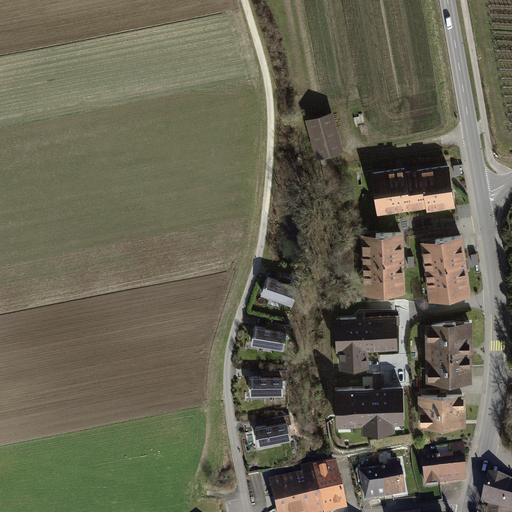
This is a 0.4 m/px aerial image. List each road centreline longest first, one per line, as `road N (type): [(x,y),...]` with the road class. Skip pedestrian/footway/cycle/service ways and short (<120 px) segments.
road 1 (track): [(244,0),(270,93),(259,259)]
road 2 (tertiary): [(483,452),(498,345),(482,193)]
road 3 (residential): [(259,259),(229,343),(228,393),(248,511)]
road 4 (tertiary): [(482,193),(449,0)]
